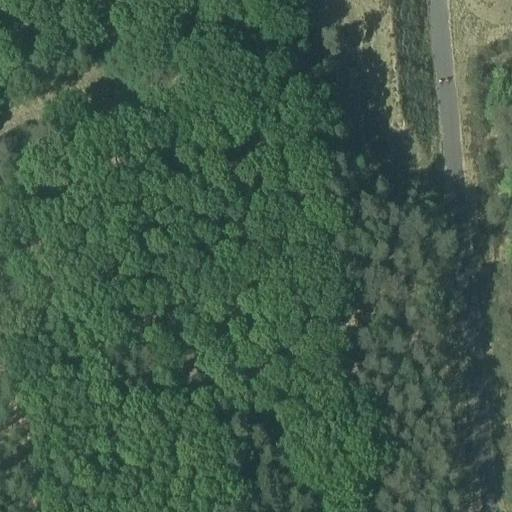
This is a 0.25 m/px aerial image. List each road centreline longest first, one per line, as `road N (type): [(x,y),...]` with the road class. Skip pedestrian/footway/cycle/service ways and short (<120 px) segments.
road 1 (track): [(439,0),(491,511)]
road 2 (track): [(319,0),(312,10),(0,138)]
